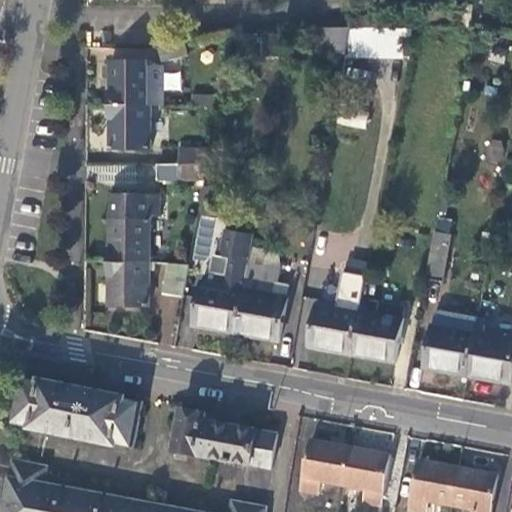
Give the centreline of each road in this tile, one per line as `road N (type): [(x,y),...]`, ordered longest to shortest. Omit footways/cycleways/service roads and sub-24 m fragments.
road 1 (residential): [(511,435),(120,359),(0,325)]
road 2 (unknown): [(397,65),(366,227),(310,280),(301,302),(294,396)]
road 3 (residential): [(34,0),(0,182)]
